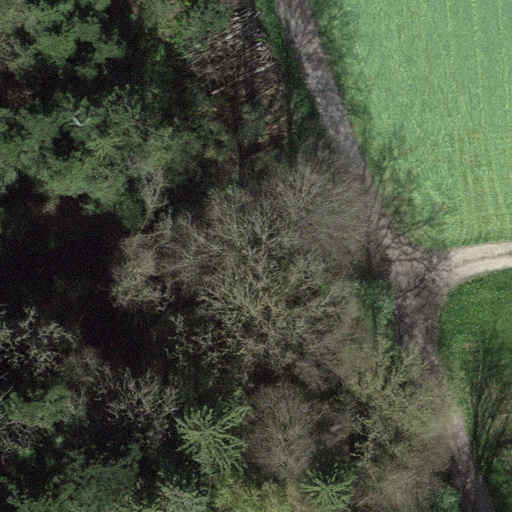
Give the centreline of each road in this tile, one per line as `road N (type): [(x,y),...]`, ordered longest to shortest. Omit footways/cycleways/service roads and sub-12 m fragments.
road 1 (track): [(485,511),(272,0)]
road 2 (track): [(0,318),(342,168)]
road 3 (track): [(388,267),(511,255)]
